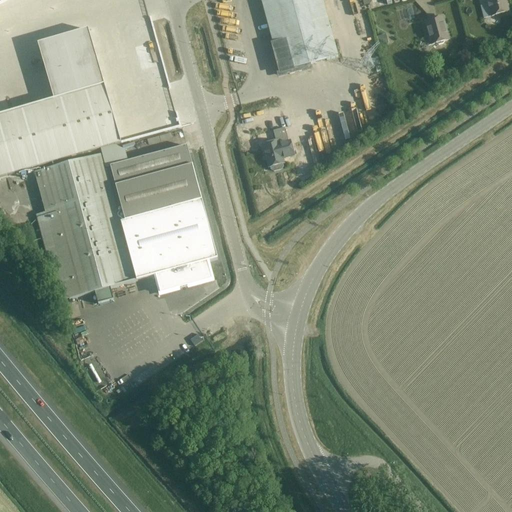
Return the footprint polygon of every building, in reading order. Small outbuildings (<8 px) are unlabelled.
[(303,72),(302,68),(338,58),(322,0),(261,0),(273,44),(269,45),(275,67),(277,66),(279,76),(289,73),(290,75),(303,72)] [(508,13),(504,0),(487,0),(492,17),(508,13)] [(442,18),(426,22),(432,45),(436,44),(438,46),(443,44),(444,42),(449,41),(442,18)] [(53,98),(104,85),(89,32),(39,46),(53,98)] [(385,36),(377,38),(380,47),(387,45),(385,36)] [(263,146),(279,170),(375,105),(350,68),(314,92),(323,105),(263,146)] [(143,85),(144,94),(152,94),(151,84),(143,85)] [(121,144),(104,86),(0,117),(0,180),(102,151),(121,144)] [(175,113),(171,96),(147,101),(151,118),(175,113)] [(143,102),(130,106),(134,122),(148,118),(143,102)] [(253,109),(255,125),(273,123),(271,107),(253,109)] [(103,156),(37,172),(69,299),(136,282),(136,284),(154,280),(158,299),(214,285),(209,266),(217,263),(188,148),(127,164),(122,146),(113,149),(102,151),(103,156)] [(16,213),(11,215),(14,226),(19,225),(16,213)]
